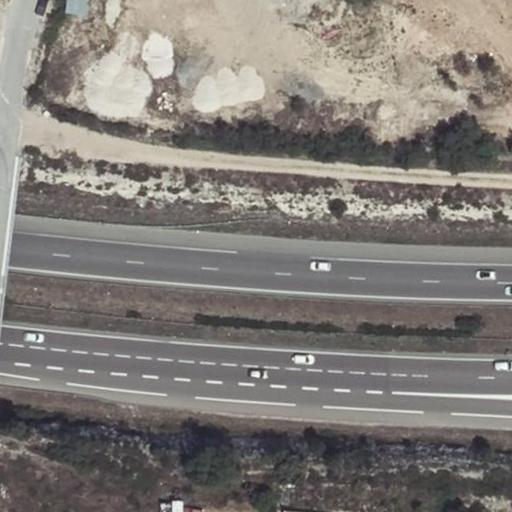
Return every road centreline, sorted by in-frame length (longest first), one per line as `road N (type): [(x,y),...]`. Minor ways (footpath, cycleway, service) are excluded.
road 1 (motorway): [(0,364),(511,411)]
road 2 (motorway): [(511,280),(301,277),(0,245)]
road 3 (motorway): [(0,337),(280,364),(511,375)]
road 4 (unknown): [(1,126),(511,163)]
road 5 (residential): [(26,0),(8,48),(0,144)]
